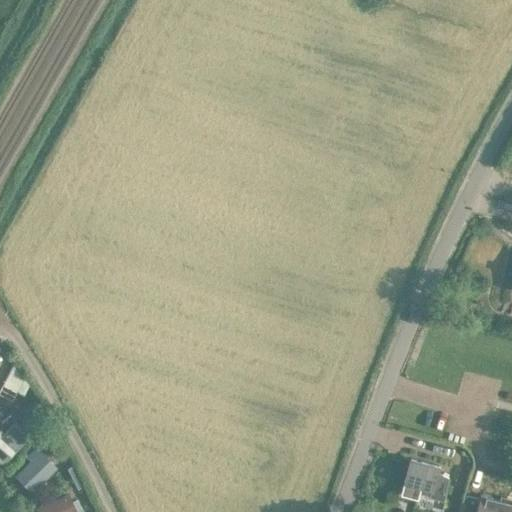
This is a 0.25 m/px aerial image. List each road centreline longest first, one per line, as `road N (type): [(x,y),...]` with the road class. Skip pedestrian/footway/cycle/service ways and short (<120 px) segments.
road 1 (unclassified): [(336,511),(436,259),(511,105)]
road 2 (residential): [(111,511),(0,314)]
